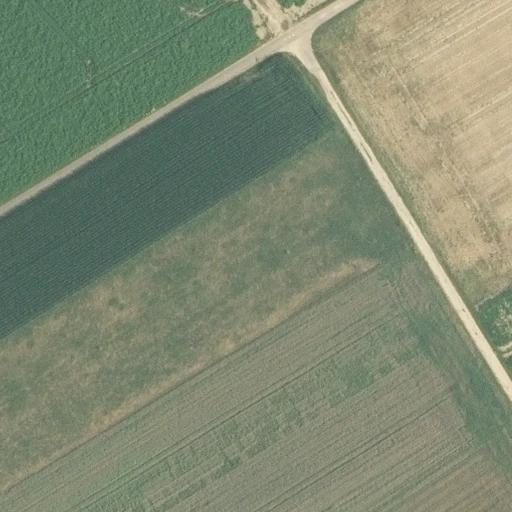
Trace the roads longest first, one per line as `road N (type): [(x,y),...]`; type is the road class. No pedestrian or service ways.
road 1 (track): [(257,0),(291,37),(511,398)]
road 2 (track): [(0,217),(353,0)]
